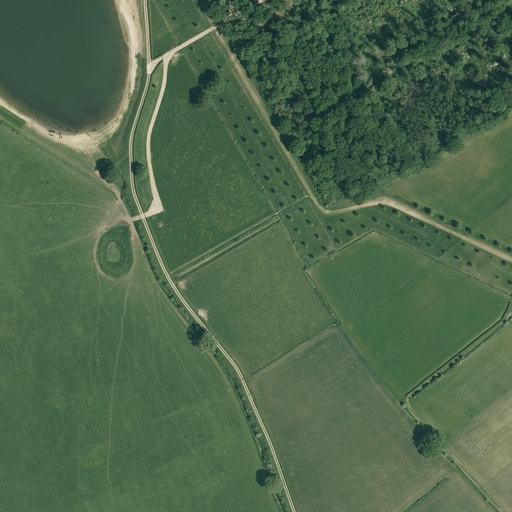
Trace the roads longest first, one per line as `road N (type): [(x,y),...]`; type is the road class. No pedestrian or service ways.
road 1 (track): [(511,306),(506,321),(407,399),(503,511)]
road 2 (track): [(167,275),(131,182),(131,135),(149,73),(145,0)]
road 3 (track): [(294,511),(242,379),(167,275)]
